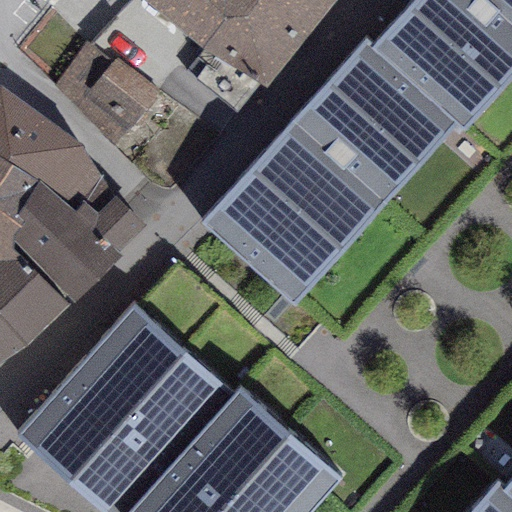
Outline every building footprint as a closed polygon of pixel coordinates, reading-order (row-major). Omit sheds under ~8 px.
[(90,0),(115,20),(131,0),(133,0),(200,54),(185,75),(235,114),(256,87),(265,94),(338,0),(90,0)] [(511,0),(421,0),(374,53),(458,128),(465,134),(511,82),(511,0)] [(458,128),(374,53),(366,47),(201,230),(293,312),(299,304),(458,128)] [(0,96),(0,165),(41,190),(72,218),(100,187),(82,152),(0,96)] [(41,190),(0,165),(0,266),(19,265),(35,247),(10,225),(41,190)] [(41,190),(10,225),(35,247),(19,265),(73,312),(146,230),(100,187),(72,218),(41,190)] [(0,367),(27,351),(73,312),(19,265),(0,266),(0,367)] [(135,511),(232,404),(131,316),(18,443),(95,511),(135,511)] [(232,404),(135,511),(316,511),(330,497),(340,487),(238,397),(232,404)] [(511,511),(511,506),(506,501),(496,493),(479,511),(511,511)]
